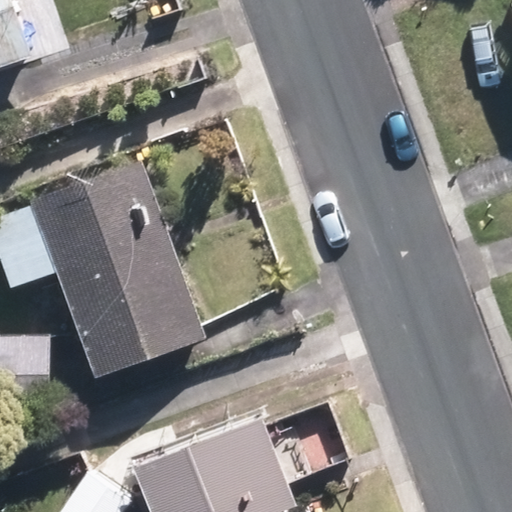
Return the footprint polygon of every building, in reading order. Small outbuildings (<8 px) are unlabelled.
[(13,0),(0,0),(0,60),(31,50),(13,0)] [(141,165),(42,200),(100,366),(199,331),(141,165)] [(48,340),(0,339),(0,394),(47,395),(48,340)] [(263,422),(145,468),(162,511),(276,511),(275,509),(294,501),(263,422)] [(94,473),(65,511),(122,511),(131,500),(94,473)]
